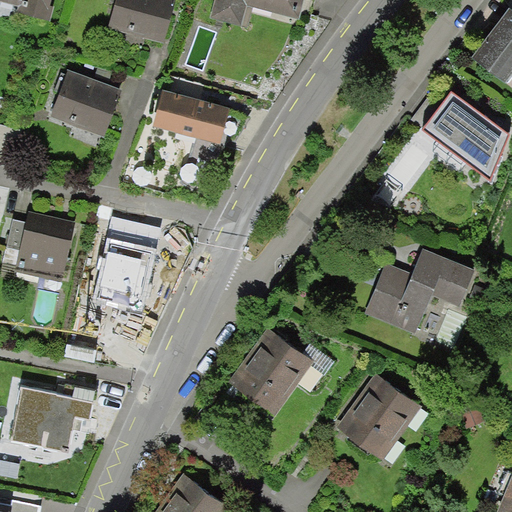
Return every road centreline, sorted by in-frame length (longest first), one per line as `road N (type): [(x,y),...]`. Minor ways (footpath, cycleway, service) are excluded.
road 1 (residential): [(468,0),(256,275),(240,286),(211,284)]
road 2 (residential): [(238,226),(294,118),(382,0)]
road 3 (residential): [(105,511),(211,284)]
road 4 (residential): [(238,226),(0,171)]
